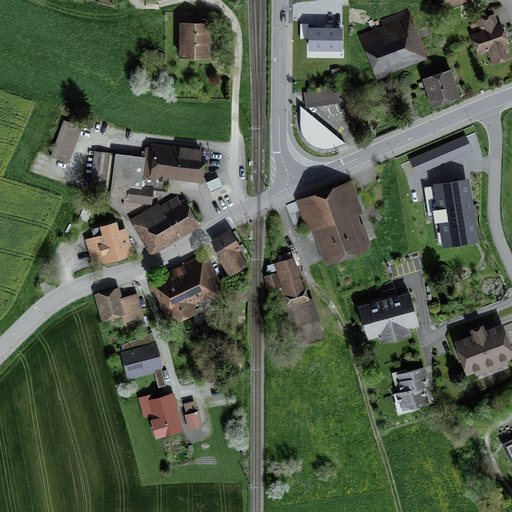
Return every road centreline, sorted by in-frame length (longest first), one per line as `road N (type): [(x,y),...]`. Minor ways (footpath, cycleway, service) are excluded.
road 1 (residential): [(294,186),(165,258),(63,292),(0,348)]
road 2 (track): [(398,511),(348,334),(310,277)]
road 3 (residential): [(511,94),(294,186)]
road 4 (residential): [(294,186),(279,141),(281,0)]
